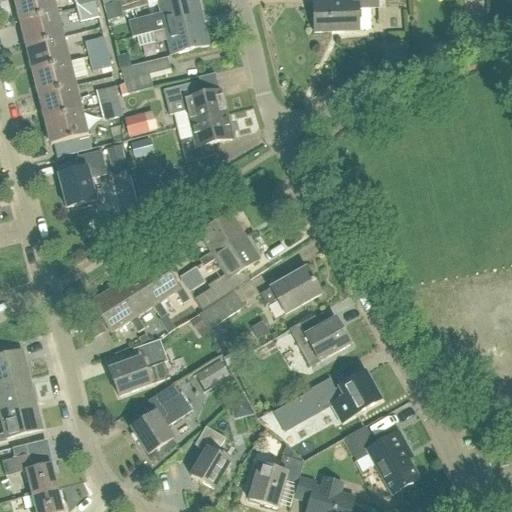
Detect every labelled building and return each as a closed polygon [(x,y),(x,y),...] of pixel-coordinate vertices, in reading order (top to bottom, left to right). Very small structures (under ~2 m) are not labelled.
[(15,0),(14,0),(20,26),(57,16),(52,0),(15,0)] [(73,0),(76,11),(95,7),(93,0),(73,0)] [(128,0),(119,3),(122,14),(148,7),(145,0),(128,0)] [(164,31),(203,22),(197,0),(180,0),(158,5),(160,15),(128,23),(132,39),(152,34),(152,33),(164,30),(164,31)] [(377,9),(376,0),(351,0),(352,2),(313,3),(314,34),(357,32),(356,10),(377,9)] [(99,21),(95,7),(76,11),(80,25),(99,21)] [(63,41),(57,16),(20,26),(26,50),(63,41)] [(155,45),(167,42),(171,56),(209,47),(203,22),(164,31),(164,30),(152,33),(152,34),(155,45)] [(89,60),(108,55),(104,39),(85,44),(89,60)] [(32,74),(69,65),(63,41),(26,50),(32,74)] [(112,69),(108,55),(89,60),(92,74),(112,69)] [(120,65),(124,83),(149,77),(149,76),(170,71),(167,60),(131,69),(130,63),(120,65)] [(39,99),(76,89),(69,65),(32,74),(39,99)] [(124,83),(125,88),(128,97),(152,90),(149,77),(124,83)] [(225,118),(218,93),(199,98),(196,84),(161,93),(168,118),(186,114),(189,127),(225,118)] [(96,93),(100,109),(119,104),(117,99),(128,97),(125,88),(115,90),(115,88),(96,93)] [(45,123),(82,114),(76,89),(39,99),(45,123)] [(119,104),(100,109),(104,123),(122,119),(119,104)] [(82,114),(45,123),(51,148),(88,139),(82,114)] [(156,133),(151,115),(123,122),(128,141),(156,133)] [(225,118),(189,127),(192,140),(179,143),(184,165),(212,158),(210,148),(231,142),(225,118)] [(106,152),(113,177),(128,173),(122,148),(106,152)] [(58,178),(61,191),(66,211),(96,203),(90,181),(108,177),(102,154),(77,161),(81,173),(58,178)] [(166,187),(141,201),(149,214),(173,200),(166,187)] [(199,237),(210,255),(199,262),(202,267),(246,239),(231,216),(199,237)] [(215,262),(225,278),(214,285),(218,292),(230,284),(229,283),(261,262),(246,239),(202,267),(204,269),(215,262)] [(182,290),(180,292),(160,261),(137,275),(157,307),(160,305),(176,295),(183,307),(190,302),(182,290)] [(189,278),(197,293),(209,287),(200,271),(189,278)] [(286,283),(272,290),(260,296),(265,308),(277,302),(285,317),(322,299),(308,272),(294,279),(292,274),(283,278),(286,283)] [(137,275),(115,289),(135,321),(138,319),(153,309),(161,321),(167,317),(160,305),(157,307),(137,275)] [(135,321),(115,289),(92,304),(112,336),(131,323),(138,335),(145,331),(138,319),(135,321)] [(198,317),(208,333),(244,309),(234,294),(198,317)] [(168,317),(160,321),(168,334),(176,329),(168,317)] [(290,333),(296,345),(311,370),(349,348),(334,322),(321,330),(314,319),(290,333)] [(99,321),(88,327),(94,339),(105,333),(99,321)] [(119,399),(152,387),(171,380),(165,366),(169,364),(160,341),(133,351),(137,362),(109,372),(119,399)] [(0,358),(0,386),(28,380),(21,353),(0,358)] [(329,383),(311,392),(302,397),(309,410),(297,416),(306,432),(326,421),(321,411),(332,406),(341,423),(379,403),(364,375),(334,391),(329,383)] [(0,414),(34,406),(28,380),(0,386),(0,414)] [(63,388),(45,392),(50,415),(67,411),(63,388)] [(129,431),(146,458),(172,442),(164,431),(190,414),(173,388),(147,404),(154,415),(129,431)] [(0,420),(4,437),(0,437),(0,445),(6,444),(5,442),(40,433),(34,406),(0,414),(0,420)] [(205,429),(193,448),(204,454),(190,478),(212,492),(228,464),(215,457),(224,441),(205,429)] [(344,441),(357,464),(362,473),(374,466),(392,497),(421,481),(406,455),(410,453),(399,434),(372,449),(369,443),(373,441),(366,429),(344,441)] [(31,498),(57,491),(50,467),(32,472),(28,457),(13,461),(17,476),(24,474),(31,498)] [(295,487),(301,464),(281,458),(277,472),(258,467),(247,503),(276,511),(284,484),(295,487)] [(309,505),(306,511),(350,511),(354,501),(339,497),(342,487),(323,481),(320,491),(314,489),(316,485),(300,480),(294,500),(309,505)] [(62,511),(57,491),(31,498),(34,511),(62,511)]
